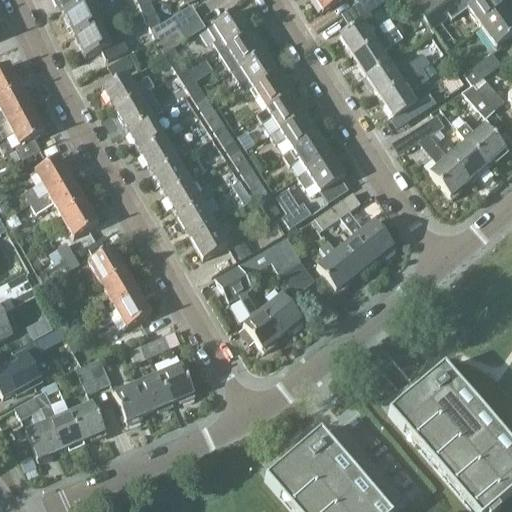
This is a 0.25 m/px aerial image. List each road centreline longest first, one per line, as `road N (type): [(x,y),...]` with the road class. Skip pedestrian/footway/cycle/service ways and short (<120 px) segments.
road 1 (residential): [(251,418),(64,100),(17,0)]
road 2 (residential): [(442,268),(273,0)]
road 3 (residential): [(251,418),(442,268)]
road 4 (residential): [(42,511),(251,418)]
